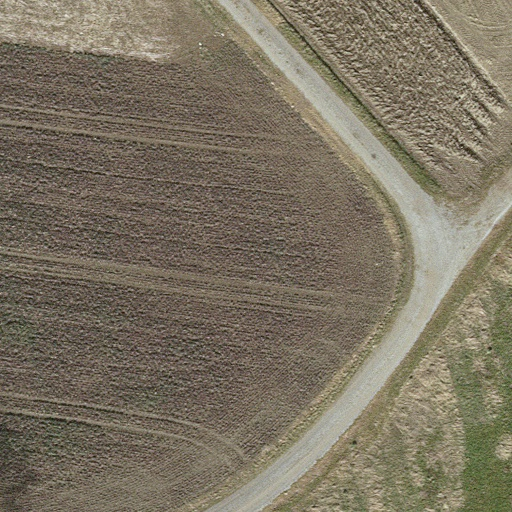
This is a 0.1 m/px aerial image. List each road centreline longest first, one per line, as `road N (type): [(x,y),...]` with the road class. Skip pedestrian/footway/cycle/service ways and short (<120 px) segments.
road 1 (track): [(237,511),(338,431),(394,370),(460,257),(511,188)]
road 2 (track): [(460,257),(410,188),(237,0)]
